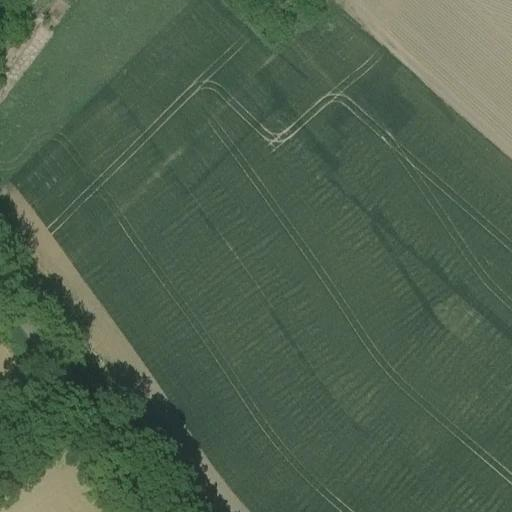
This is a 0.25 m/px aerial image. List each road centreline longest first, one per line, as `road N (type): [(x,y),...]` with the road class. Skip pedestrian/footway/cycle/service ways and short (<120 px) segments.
road 1 (unclassified): [(79,401),(0,286)]
road 2 (unclassified): [(154,511),(79,401)]
